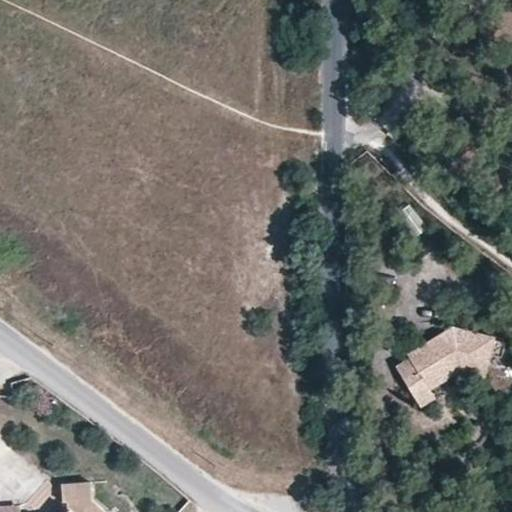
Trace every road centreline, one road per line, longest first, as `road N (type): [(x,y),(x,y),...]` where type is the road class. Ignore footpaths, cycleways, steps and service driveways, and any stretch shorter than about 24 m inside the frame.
road 1 (tertiary): [(347,511),(331,0)]
road 2 (residential): [(238,511),(0,332)]
